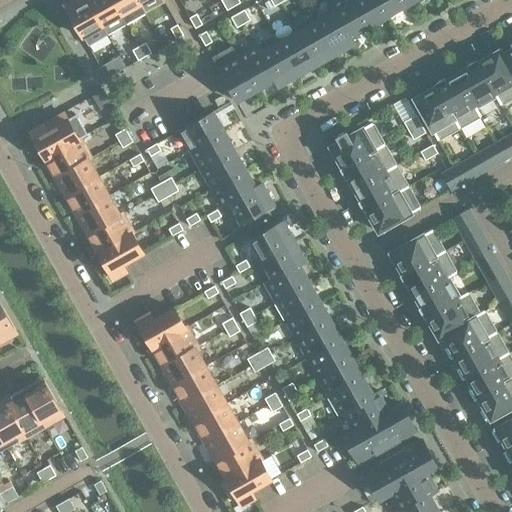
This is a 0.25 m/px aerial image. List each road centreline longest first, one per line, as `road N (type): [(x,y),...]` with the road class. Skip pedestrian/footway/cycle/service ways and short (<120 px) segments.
road 1 (residential): [(0,154),(206,511)]
road 2 (residential): [(354,263),(285,140),(301,121),(511,2)]
road 3 (residential): [(496,511),(354,263)]
road 4 (residential): [(354,263),(475,194)]
